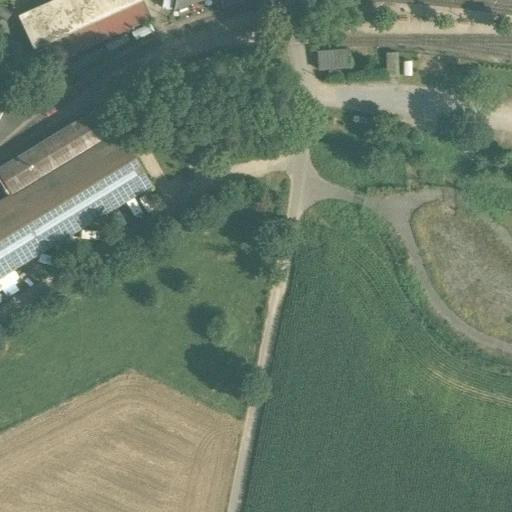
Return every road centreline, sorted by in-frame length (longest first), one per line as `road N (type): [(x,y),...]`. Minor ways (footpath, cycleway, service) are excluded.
road 1 (track): [(233,511),(297,189),(303,93)]
road 2 (track): [(300,150),(150,226),(0,319)]
